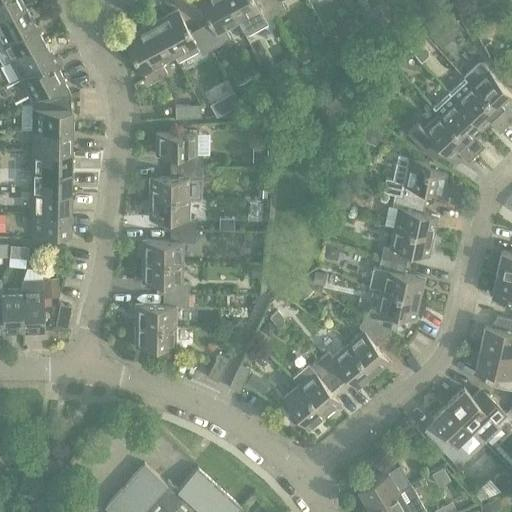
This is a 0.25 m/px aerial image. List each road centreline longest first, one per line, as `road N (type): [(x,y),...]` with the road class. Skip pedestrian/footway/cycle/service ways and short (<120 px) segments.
road 1 (residential): [(511,177),(484,215),(457,338),(437,366),(301,480)]
road 2 (residential): [(85,365),(122,135),(118,93),(89,22)]
road 3 (residential): [(301,480),(200,405),(85,365)]
